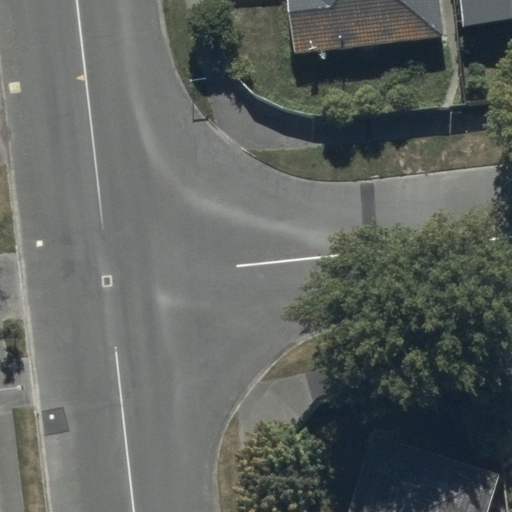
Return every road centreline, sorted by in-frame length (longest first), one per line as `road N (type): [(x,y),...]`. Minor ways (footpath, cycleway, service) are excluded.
road 1 (residential): [(113,285),(511,233)]
road 2 (tertiary): [(113,285),(80,0)]
road 3 (tertiary): [(138,511),(113,285)]
